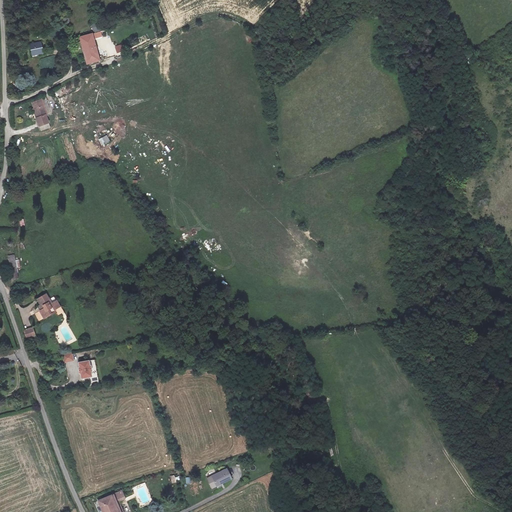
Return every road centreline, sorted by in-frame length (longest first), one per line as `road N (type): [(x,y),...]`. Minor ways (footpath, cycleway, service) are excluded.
road 1 (unclassified): [(83,511),(0,281)]
road 2 (unclassified): [(0,196),(7,143),(1,0)]
